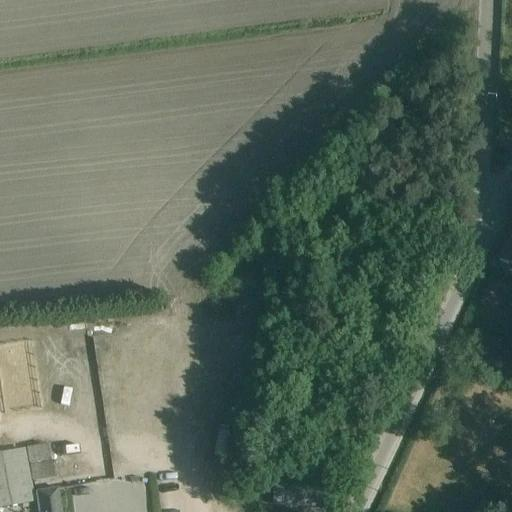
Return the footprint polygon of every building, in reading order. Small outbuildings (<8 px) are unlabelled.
[(511,263),(511,228),(499,258),(511,263)] [(365,407),(345,399),(337,419),(357,426),(365,407)] [(273,502),(325,507),(328,481),(290,477),(293,440),(273,438),(269,477),(275,477),(273,502)] [(27,446),(33,478),(55,475),(53,458),(51,459),(48,443),(27,446)] [(0,506),(35,500),(25,447),(1,451),(1,450),(0,450),(0,506)] [(62,511),(59,486),(35,490),(38,511),(40,511),(62,511)]
